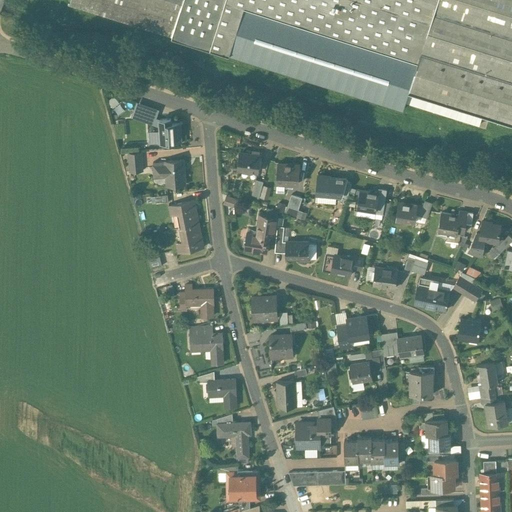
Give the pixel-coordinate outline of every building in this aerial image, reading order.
[(511,0),(70,0),(69,4),(403,108),(405,102),(479,125),(483,113),(511,121),(511,0)] [(131,116),(160,126),(160,119),(157,117),(159,109),(137,101),(131,116)] [(171,123),(170,118),(160,119),(160,126),(161,133),(158,133),(159,142),(162,142),(180,141),(179,122),(171,123)] [(141,152),(129,153),(130,172),(142,171),(141,152)] [(260,155),(240,152),(238,169),(249,171),(249,169),(257,170),(260,155)] [(184,159),(165,160),(165,163),(153,164),(154,174),(166,173),(167,185),(185,184),(184,159)] [(300,165),(291,165),(291,164),(278,163),(277,182),(298,183),(300,165)] [(336,178),(330,177),(330,175),(318,174),(317,192),(336,194),(336,195),(347,198),(348,193),(342,191),(344,185),(335,184),(336,178)] [(263,181),(256,179),(252,194),(260,196),(263,181)] [(352,183),(345,181),(344,185),(342,191),(348,193),(352,183)] [(386,190),(379,188),(378,192),(379,192),(378,199),(384,200),(386,190)] [(378,192),(360,189),(357,207),(376,210),(375,212),(382,213),(384,200),(378,199),(379,192),(378,192)] [(168,194),(152,196),(152,203),(168,201),(168,194)] [(237,206),(239,197),(226,194),(224,204),(237,206)] [(302,197),(291,194),(288,206),(298,209),(302,197)] [(195,199),(169,205),(170,205),(171,213),(171,214),(179,212),(182,226),(199,223),(198,223),(194,200),(195,200),(195,199)] [(420,214),(426,217),(431,202),(425,200),(423,205),(420,214)] [(417,204),(399,201),(396,218),(415,221),(416,213),(420,214),(423,205),(417,204)] [(459,214),(441,212),(439,229),(438,233),(439,233),(446,234),(445,239),(458,241),(460,241),(461,235),(461,231),(464,231),(466,222),(467,211),(460,210),(459,214)] [(270,215),(260,214),(257,234),(247,232),(245,248),(267,252),(271,227),(268,226),(270,215)] [(278,217),(270,215),(268,226),(271,227),(276,228),(278,217)] [(501,224),(492,223),(492,222),(482,220),(480,233),(479,237),(484,238),(499,240),(499,234),(501,224)] [(199,223),(182,226),(185,240),(177,242),(179,251),(178,251),(179,251),(204,246),(203,246),(199,223)] [(284,232),(277,231),(275,248),(282,248),(283,241),(284,232)] [(480,233),(477,232),(469,249),(479,254),(482,255),(484,238),(479,237),(480,233)] [(499,240),(493,247),(489,251),(495,257),(501,252),(496,247),(504,239),(499,234),(499,240)] [(504,239),(496,247),(501,252),(511,240),(511,237),(509,234),(504,239)] [(468,236),(461,235),(460,241),(458,241),(458,244),(464,245),(468,236)] [(309,241),(283,241),(282,248),(282,250),(286,250),(286,256),(299,256),(299,259),(309,259),(309,258),(309,243),(309,241)] [(159,252),(147,255),(151,268),(162,265),(159,252)] [(353,258),(326,253),(322,270),(331,271),(331,272),(350,275),(351,267),(355,268),(357,256),(353,255),(353,258)] [(363,257),(357,256),(355,268),(361,269),(363,257)] [(408,256),(403,271),(410,273),(415,259),(408,256)] [(464,269),(466,263),(458,259),(455,266),(464,269)] [(478,275),(481,270),(470,265),(468,271),(478,275)] [(398,269),(375,266),(373,285),(382,286),(382,285),(395,287),(395,288),(398,269)] [(472,283),(460,275),(453,286),(465,294),(472,283)] [(439,280),(420,276),(418,285),(419,285),(416,300),(425,302),(424,305),(446,309),(450,291),(437,288),(439,280)] [(482,289),(472,283),(465,294),(475,300),(482,289)] [(213,288),(192,289),(192,295),(186,295),(186,304),(202,303),(202,316),(213,315),(212,303),(213,303),(213,288)] [(276,295),(252,296),(253,319),(277,318),(276,295)] [(491,300),(494,309),(502,307),(499,297),(491,300)] [(287,311),(279,311),(280,324),(288,323),(287,311)] [(366,315),(347,318),(347,322),(343,323),(345,335),(339,336),(341,347),(352,345),(350,338),(369,335),(366,315)] [(481,322),(461,319),(458,337),(469,339),(470,336),(478,337),(481,322)] [(306,321),(290,324),(291,331),(307,328),(306,321)] [(343,323),(337,324),(339,336),(345,335),(343,323)] [(213,325),(201,326),(201,333),(213,333),(213,325)] [(213,333),(201,333),(201,326),(193,326),(190,327),(191,345),(202,345),(202,349),(212,348),(212,363),(223,362),(222,347),(223,347),(222,332),(213,333)] [(397,331),(380,333),(384,356),(400,354),(398,338),(397,331)] [(292,334),(270,335),(271,354),(281,354),(281,356),(293,356),(292,334)] [(398,338),(400,354),(400,356),(424,353),(421,335),(398,338)] [(379,356),(372,357),(373,361),(375,369),(381,368),(379,356)] [(369,361),(351,364),(350,363),(353,381),(353,380),(372,377),(372,378),(371,370),(375,369),(373,361),(369,361),(369,360),(369,361)] [(336,361),(327,363),(330,375),(343,372),(341,364),(337,365),(336,361)] [(495,361),(479,364),(482,384),(482,385),(494,383),(498,382),(495,361)] [(420,366),(420,371),(411,371),(411,393),(419,393),(419,394),(432,394),(432,381),(434,381),(434,366),(420,366)] [(306,368),(294,371),(296,376),(307,373),(306,368)] [(214,370),(198,376),(198,382),(208,381),(208,380),(215,380),(214,370)] [(215,380),(208,380),(208,381),(209,395),(225,394),(226,407),(237,406),(236,393),(237,393),(235,379),(215,380)] [(295,380),(277,381),(278,406),(296,405),(295,380)] [(494,383),(482,385),(482,384),(479,385),(481,397),(496,394),(494,383)] [(496,394),(481,397),(482,404),(485,403),(485,402),(497,400),(496,394)] [(497,400),(485,402),(485,403),(488,425),(508,422),(504,399),(497,400)] [(376,404),(361,407),(363,418),(378,415),(376,404)] [(334,405),(318,409),(319,417),(330,417),(331,425),(337,425),(336,418),(334,405)] [(232,413),(218,417),(218,423),(233,422),(232,413)] [(330,417),(319,417),(319,422),(319,433),(331,433),(331,429),(331,425),(330,417)] [(433,419),(425,420),(426,434),(428,434),(448,433),(447,419),(444,419),(433,419)] [(233,422),(218,423),(219,434),(237,433),(238,456),(248,455),(247,433),(250,433),(250,421),(233,422)] [(319,422),(297,422),(297,434),(296,434),(294,436),(294,440),(296,442),(298,442),(297,446),(320,446),(319,433),(319,422)] [(331,429),(331,433),(319,433),(320,446),(331,446),(331,433),(333,433),(333,429),(331,429)] [(448,433),(428,434),(429,448),(439,447),(451,447),(450,433),(448,433)] [(371,437),(358,437),(358,439),(358,460),(372,459),(371,439),(371,437)] [(384,438),(371,439),(372,459),(372,461),(385,461),(384,440),(384,438)] [(358,439),(344,440),(345,462),(359,462),(358,460),(358,439)] [(398,440),(384,440),(385,461),(385,463),(399,462),(399,460),(398,442),(398,440)] [(443,459),(435,459),(435,473),(454,473),(457,473),(456,459),(443,459)] [(484,460),(484,473),(496,472),(496,460),(484,460)] [(238,463),(220,465),(220,472),(227,471),(238,471),(238,463)] [(259,470),(227,471),(228,485),(259,484),(259,470)] [(298,471),(289,472),(293,485),(299,485),(298,471)] [(481,491),(499,490),(498,472),(496,472),(484,473),(480,473),(481,491)] [(454,473),(435,473),(432,473),(433,487),(440,487),(454,487),(454,473)] [(259,484),(228,485),(228,496),(228,499),(240,498),(240,499),(250,498),(254,498),(254,497),(255,495),(259,495),(259,484)] [(499,490),(481,491),(482,511),(495,511),(500,511),(499,490)] [(250,498),(240,499),(240,508),(240,510),(250,507),(250,498)]
